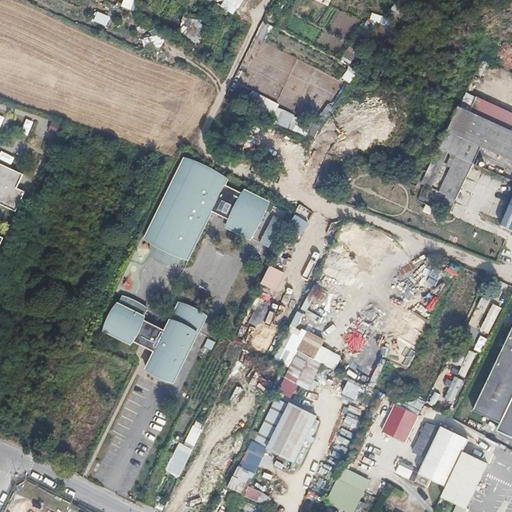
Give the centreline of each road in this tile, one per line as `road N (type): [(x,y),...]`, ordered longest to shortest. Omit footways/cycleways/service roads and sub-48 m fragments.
road 1 (residential): [(511,276),(194,147)]
road 2 (track): [(266,0),(194,147)]
road 3 (residential): [(124,511),(14,455)]
